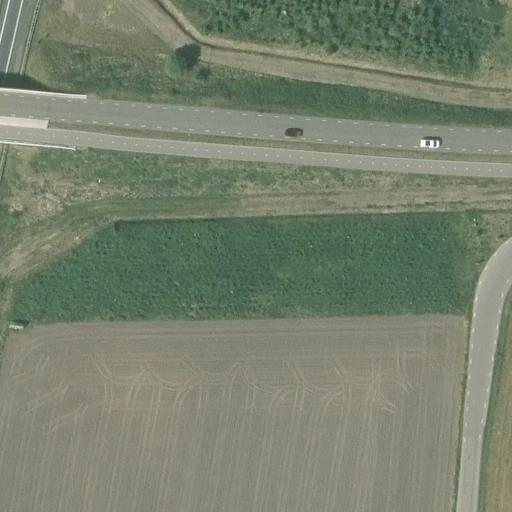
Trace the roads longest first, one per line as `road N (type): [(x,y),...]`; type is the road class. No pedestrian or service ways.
road 1 (secondary): [(511,143),(0,102)]
road 2 (unclassified): [(467,511),(490,292),(511,263)]
